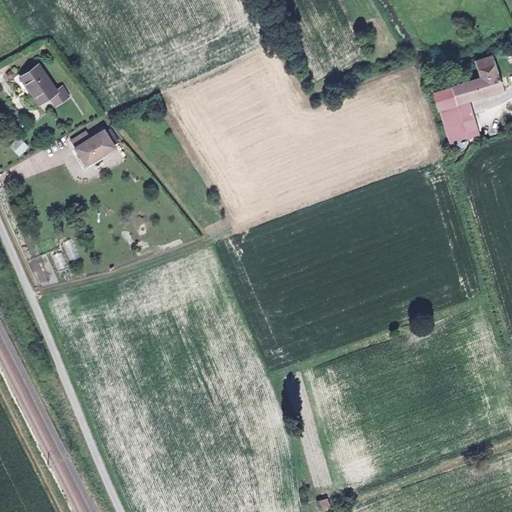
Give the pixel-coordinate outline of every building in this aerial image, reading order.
[(504,87),(495,55),(478,59),(483,75),(475,77),(473,69),(457,74),(459,81),(433,88),(439,108),(440,108),(449,141),(479,133),(469,96),(504,87)] [(70,96),(63,86),(57,91),(38,66),(22,78),(39,104),(51,95),(58,104),(70,96)] [(76,147),(87,164),(115,147),(105,130),(76,147)] [(20,157),(29,146),(17,136),(8,147),(20,157)] [(65,268),(62,252),(54,253),(56,269),(65,268)] [(317,501),(321,511),(336,506),(332,495),(317,501)]
